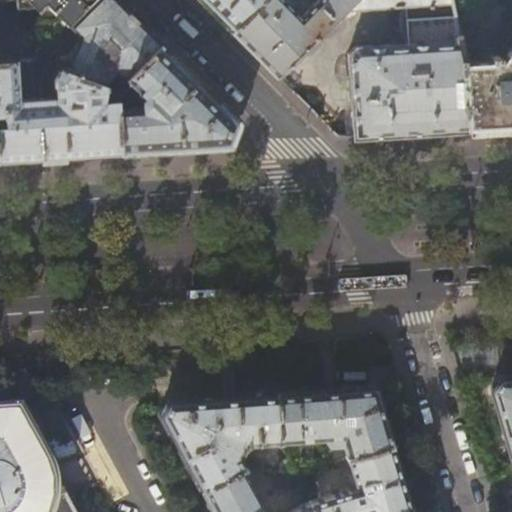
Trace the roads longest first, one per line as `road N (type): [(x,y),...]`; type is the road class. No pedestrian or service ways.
road 1 (primary): [(0,308),(396,279)]
road 2 (primary): [(340,190),(0,213)]
road 3 (residential): [(340,190),(158,0)]
road 4 (residential): [(467,511),(396,279)]
road 5 (primary): [(511,178),(340,190)]
